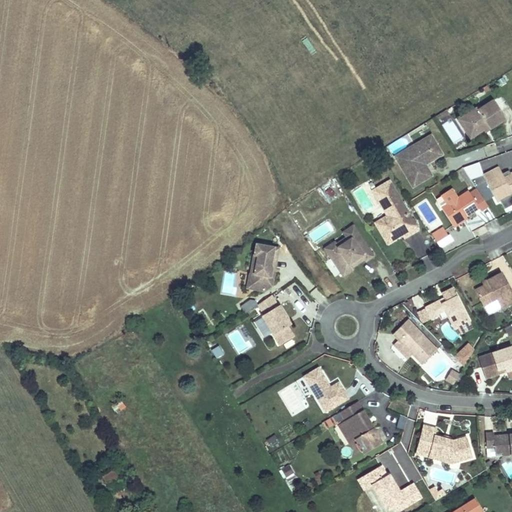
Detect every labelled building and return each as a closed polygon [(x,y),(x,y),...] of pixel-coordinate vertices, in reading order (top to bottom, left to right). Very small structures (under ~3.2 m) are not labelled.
[(275,60),(280,56),(271,44),(266,48),(275,60)] [(477,107),(468,113),(470,117),(461,123),(469,137),(484,128),(483,127),(487,124),(490,128),(505,119),(493,101),(478,110),(477,107)] [(468,113),(458,119),(461,123),(470,117),(468,113)] [(430,136),(394,156),(412,186),(430,175),(424,164),(422,162),(427,159),(429,161),(441,154),(430,136)] [(479,164),(464,168),(468,180),(483,176),(479,164)] [(503,176),(502,172),(498,165),(482,173),(497,202),(500,200),(504,208),(511,203),(511,171),(507,174),(509,177),(505,180),(503,176)] [(390,181),(373,191),(388,216),(375,223),(387,244),(400,237),(397,232),(400,230),(403,235),(405,238),(418,230),(390,181)] [(452,188),(441,195),(447,203),(457,197),(452,188)] [(487,206),(479,194),(473,198),(468,190),(457,197),(447,203),(441,207),(452,224),(466,215),(478,207),(480,210),(487,206)] [(452,224),(454,227),(468,219),(466,215),(452,224)] [(354,225),(344,232),(347,237),(349,240),(338,247),(329,253),(344,276),(353,269),(352,267),(349,264),(362,255),(365,259),(366,261),(374,256),(354,225)] [(443,227),(432,234),(437,241),(447,235),(443,227)] [(349,240),(347,237),(337,244),(338,247),(349,240)] [(335,241),(325,248),(329,253),(338,247),(337,244),(335,241)] [(278,247),(256,243),(254,254),(258,255),(256,264),(252,267),(250,275),(254,275),(253,283),(256,289),(264,290),(271,285),(272,279),(270,276),(272,267),(274,268),(278,247)] [(365,259),(362,255),(349,264),(352,267),(365,259)] [(487,280),(482,282),(488,283),(484,285),(476,289),(484,306),(496,299),(501,309),(511,303),(511,292),(502,272),(487,280)] [(254,275),(250,275),(248,287),(256,289),(253,283),(254,275)] [(426,307),(432,319),(439,315),(447,311),(449,316),(455,328),(458,326),(462,333),(473,327),(452,287),(442,292),(446,301),(448,305),(444,307),(442,303),(441,299),(426,307)] [(271,294),(258,304),(265,314),(263,315),(283,344),(296,334),(289,324),(292,322),(279,304),(278,304),(271,294)] [(419,310),(426,307),(420,296),(413,300),(419,310)] [(250,299),(241,305),(246,312),(258,304),(255,299),(250,299)] [(423,323),(432,319),(426,307),(417,312),(423,323)] [(449,316),(447,311),(439,315),(441,320),(449,316)] [(407,319),(393,334),(398,339),(408,349),(410,347),(413,350),(411,353),(412,354),(422,364),(437,350),(407,319)] [(398,339),(394,344),(408,358),(412,354),(411,353),(413,350),(410,347),(408,349),(398,339)] [(454,357),(464,367),(474,349),(468,343),(454,357)] [(215,360),(223,356),(219,346),(211,350),(215,360)] [(511,346),(478,357),(485,378),(499,373),(498,370),(504,368),(505,371),(511,369),(511,346)] [(327,383),(318,367),(303,376),(325,412),(348,398),(338,382),(330,387),(328,388),(325,384),(327,383)] [(446,381),(453,385),(459,374),(452,370),(446,381)] [(121,401),(111,406),(115,415),(126,409),(121,401)] [(357,401),(340,411),(345,420),(344,421),(355,439),(363,453),(381,442),(370,423),(368,425),(366,421),(368,420),(357,401)] [(397,428),(405,429),(406,416),(398,415),(397,428)] [(344,421),(338,425),(349,443),(355,439),(344,421)] [(436,429),(423,426),(417,446),(430,449),(428,456),(452,463),(472,457),(466,437),(453,441),(434,436),(436,429)] [(493,433),(485,433),(486,448),(494,448),(494,453),(502,453),(502,456),(510,455),(511,456),(511,434),(511,435),(511,437),(507,437),(507,435),(494,436),(493,433)] [(274,435),(265,441),(271,449),(280,443),(274,435)] [(430,449),(417,446),(415,453),(428,456),(430,449)] [(380,466),(357,479),(364,491),(372,486),(387,510),(391,507),(394,511),(395,511),(421,496),(413,483),(399,492),(388,475),(386,476),(380,466)] [(285,467),(278,471),(283,478),(289,475),(285,467)] [(434,486),(428,489),(435,500),(445,494),(441,488),(437,491),(434,486)] [(455,511),(482,511),(475,500),(455,511)]
